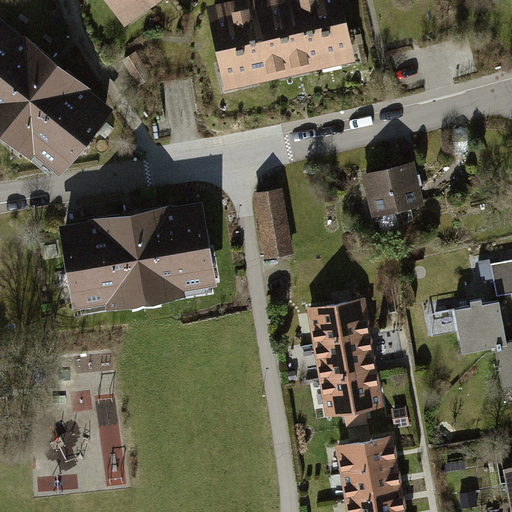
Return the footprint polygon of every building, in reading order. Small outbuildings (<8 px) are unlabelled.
[(110,0),(122,17),(148,0),(110,0)] [(340,0),(211,0),(227,85),(352,62),(340,0)] [(0,133),(49,174),(108,104),(5,18),(0,23),(0,133)] [(132,49),(119,57),(134,82),(148,73),(132,49)] [(416,170),(368,179),(376,224),(424,215),(416,170)] [(295,262),(285,196),(255,200),(265,266),(295,262)] [(89,230),(59,235),(73,317),(105,312),(106,318),(183,305),(182,299),(217,293),(203,211),(171,216),(170,211),(88,225),(89,230)] [(468,301),(431,307),(435,333),(456,330),(459,348),(492,343),(503,407),(511,405),(511,334),(502,336),(496,296),(511,293),(511,256),(481,261),(484,278),(465,281),(468,301)] [(359,297),(306,306),(313,347),(302,349),(306,374),(317,372),(324,411),(339,409),(341,424),(365,420),(363,405),(377,402),(359,297)] [(7,398),(0,398),(0,416),(9,416),(7,398)] [(401,511),(386,432),(333,442),(339,473),(329,475),(333,495),(343,493),(344,499),(334,500),(336,511),(401,511)] [(511,511),(511,457),(497,460),(505,511),(511,511)]
